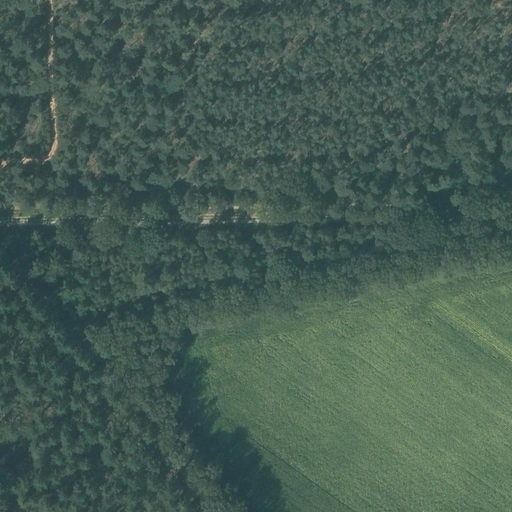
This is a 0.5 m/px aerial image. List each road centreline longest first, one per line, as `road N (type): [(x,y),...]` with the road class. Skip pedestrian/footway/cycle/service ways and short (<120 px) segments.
road 1 (track): [(511,210),(0,218)]
road 2 (track): [(0,167),(48,157),(54,139),(52,0)]
